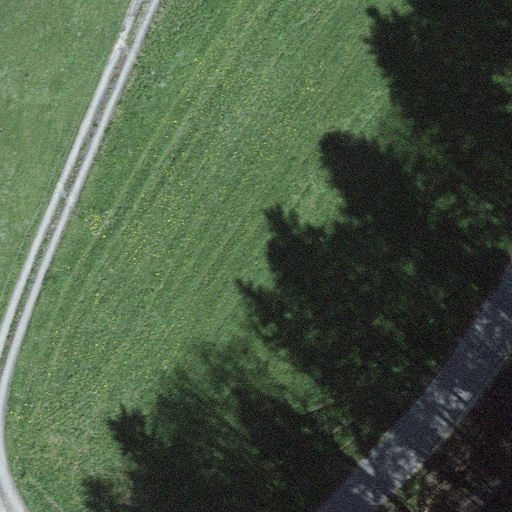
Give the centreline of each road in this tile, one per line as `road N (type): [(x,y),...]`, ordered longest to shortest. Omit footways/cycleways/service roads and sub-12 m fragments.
road 1 (track): [(0,378),(11,330),(148,0)]
road 2 (tertiary): [(511,304),(424,424),(342,511)]
